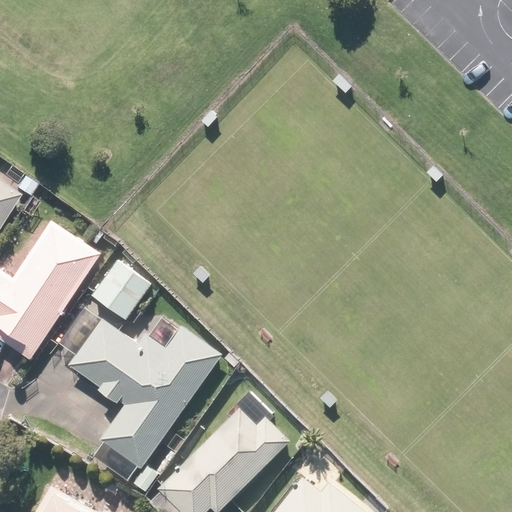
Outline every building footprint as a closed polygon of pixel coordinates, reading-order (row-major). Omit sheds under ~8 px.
[(3,162),(0,167),(0,226),(20,193),(29,198),(38,183),(3,162)] [(102,252),(52,222),(17,280),(0,269),(0,338),(36,360),(102,252)] [(153,282),(118,259),(92,298),(127,321),(153,282)] [(164,311),(141,345),(102,318),(70,365),(126,404),(101,441),(145,471),(226,353),(164,311)] [(257,421),(242,405),(160,488),(184,511),(207,511),(213,507),(218,511),(221,511),(291,442),(264,415),(257,421)] [(323,491),(302,474),(273,511),(374,511),(375,511),(332,479),(323,491)] [(98,511),(52,483),(34,511),(98,511)]
